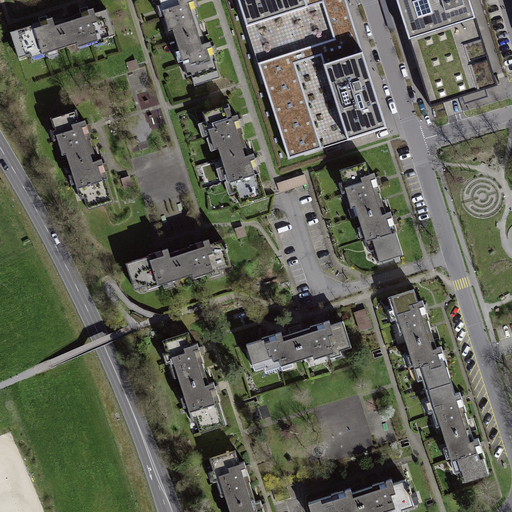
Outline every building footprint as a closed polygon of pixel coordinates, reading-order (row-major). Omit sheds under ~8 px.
[(160,0),(169,28),(173,26),(187,72),(191,71),(195,82),(220,75),(212,51),(210,42),(206,43),(194,4),(192,0),(160,0)] [(235,0),(290,159),(324,148),(326,156),(389,136),(381,111),(346,1),(345,0),(235,0)] [(467,0),(392,0),(429,112),(497,91),(467,0)] [(42,22),(10,32),(18,56),(30,52),(31,57),(76,43),(77,46),(115,34),(107,10),(95,14),(93,10),(87,12),(89,16),(84,18),(53,28),(50,19),(42,22)] [(228,105),(203,112),(215,151),(218,150),(228,184),(240,181),(245,199),(265,193),(256,163),(254,157),(249,158),(239,125),(237,118),(232,119),(228,105)] [(77,110),(52,118),(64,158),(67,157),(80,198),(85,196),(90,210),(115,202),(104,168),(103,162),(98,163),(88,131),(85,122),(81,123),(77,110)] [(357,209),(359,216),(381,210),(374,189),(378,188),(377,184),(376,181),(372,182),(366,163),(341,171),(353,210),(357,209)] [(305,176),(277,185),(280,195),(308,186),(305,176)] [(383,218),(381,210),(359,216),(368,244),(375,242),(382,264),(404,257),(397,236),(399,235),(395,220),(393,215),(383,218)] [(160,251),(125,263),(134,289),(147,285),(148,288),(193,273),(195,278),(231,266),(222,240),(211,244),(209,239),(200,242),(169,253),(168,248),(160,251)] [(403,333),(406,343),(428,336),(418,305),(423,303),(421,297),(416,298),(412,288),(387,296),(391,309),(388,310),(391,319),(394,318),(400,334),(403,333)] [(272,335),(246,343),(254,370),(265,367),(265,369),(313,355),(314,359),(351,348),(342,319),(322,325),(283,336),(282,332),(272,335)] [(196,330),(163,340),(175,377),(178,376),(193,422),(197,421),(200,433),(225,425),(214,390),(202,350),(196,330)] [(432,346),(428,336),(406,343),(410,355),(406,356),(410,368),(414,367),(418,380),(421,378),(424,388),(450,379),(443,357),(440,358),(437,351),(442,349),(440,344),(432,346)] [(440,426),(443,436),(466,428),(456,397),(461,395),(459,390),(454,391),(450,379),(424,388),(429,401),(425,402),(429,414),(433,412),(437,427),(440,426)] [(470,439),(466,428),(443,436),(456,473),(459,472),(462,481),(488,473),(482,456),(479,457),(475,444),(479,442),(477,436),(470,439)] [(235,450),(210,458),(222,493),(226,492),(232,511),(263,511),(250,469),(247,459),(239,461),(235,450)] [(342,491),(307,504),(310,511),(397,511),(412,506),(404,482),(394,485),(392,479),(383,482),(353,493),(351,488),(342,491)]
